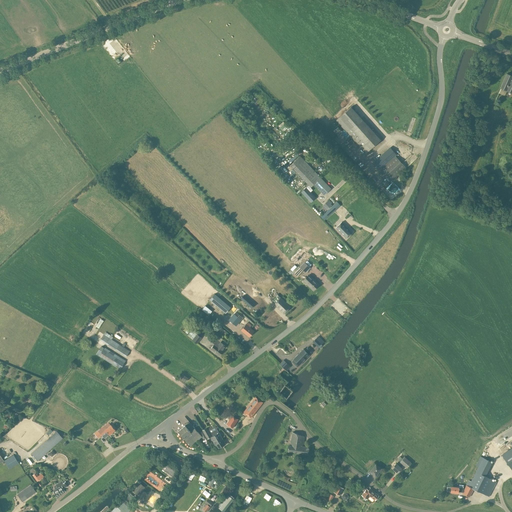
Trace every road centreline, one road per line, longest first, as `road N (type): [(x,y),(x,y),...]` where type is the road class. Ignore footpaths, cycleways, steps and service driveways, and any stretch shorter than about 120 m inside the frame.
road 1 (tertiary): [(167,422),(302,320),(402,205),(441,101),(443,36)]
road 2 (tertiary): [(0,69),(186,0)]
road 3 (unclassified): [(424,511),(387,499),(275,401)]
